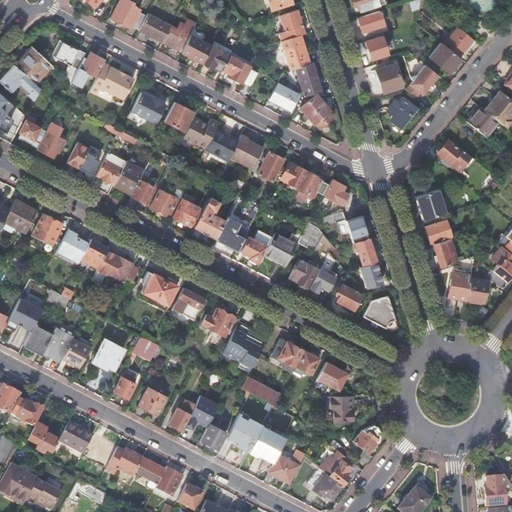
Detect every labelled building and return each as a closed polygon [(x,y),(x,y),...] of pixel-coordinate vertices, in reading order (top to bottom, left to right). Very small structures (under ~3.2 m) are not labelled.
[(130,25),(138,30),(145,15),(138,11),(139,9),(131,4),(132,2),(127,0),(118,0),(110,18),(104,22),(129,28),(130,25)] [(267,0),(271,10),(292,3),(290,0),(267,0)] [(350,0),(353,6),(357,5),(359,11),(372,7),(369,0),(350,0)] [(296,9),(274,17),(275,19),(279,18),(284,31),(278,33),(280,41),(299,35),(304,33),(296,9)] [(378,11),(357,18),(362,32),(383,25),(378,11)] [(145,15),(138,30),(157,48),(161,42),(169,26),(146,13),(145,15)] [(169,26),(161,42),(175,58),(180,52),(180,51),(188,36),(189,35),(195,24),(187,20),(184,25),(180,23),(176,30),(169,26)] [(250,25),(244,27),(256,41),(262,39),(250,25)] [(463,56),(475,41),(458,27),(444,45),(458,57),(461,54),(463,56)] [(70,65),(64,77),(69,83),(70,82),(84,55),(85,53),(66,32),(63,41),(54,56),(58,58),(70,65)] [(188,36),(180,51),(187,55),(201,63),(210,46),(196,38),(189,35),(188,36)] [(299,35),(280,41),(290,70),(295,68),(309,64),(299,35)] [(371,59),(382,56),(381,53),(388,51),(383,36),(365,42),(371,59)] [(59,39),(47,62),(54,66),(58,58),(54,56),(63,41),(59,39)] [(212,45),(202,63),(211,68),(213,66),(221,71),(222,70),(229,55),(212,45)] [(84,55),(70,82),(80,87),(88,72),(94,75),(92,46),(89,53),(87,57),(84,55)] [(444,46),(433,60),(446,71),(451,66),(453,68),(460,59),(444,46)] [(23,73),(34,83),(51,65),(47,62),(31,47),(14,65),(23,73)] [(237,55),(231,52),(229,55),(222,70),(228,73),(227,75),(235,79),(235,81),(238,83),(240,82),(241,83),(242,81),(243,82),(250,69),(249,68),(250,66),(238,60),(239,57),(237,56),(237,55)] [(252,63),(237,55),(237,56),(239,57),(238,60),(250,66),(252,63)] [(112,56),(109,65),(106,72),(100,68),(88,90),(95,94),(99,87),(122,99),(133,78),(112,56)] [(436,73),(422,62),(416,70),(429,81),(436,73)] [(309,64),(295,68),(305,96),(307,95),(320,91),(311,63),(309,64)] [(377,79),(377,80),(377,82),(377,83),(378,83),(378,84),(379,84),(380,85),(385,83),(387,91),(401,86),(394,64),(380,68),(382,75),(377,77),(377,78),(377,79)] [(18,79),(23,73),(14,65),(0,78),(0,82),(3,86),(2,86),(5,89),(6,88),(9,91),(19,80),(18,79)] [(250,69),(243,82),(250,86),(257,72),(250,69)] [(511,88),(511,69),(503,81),(511,88)] [(276,84),(276,85),(269,98),(290,109),(297,95),(276,84)] [(511,100),(499,90),(484,109),(498,121),(506,127),(511,120),(509,118),(511,114),(511,100)] [(140,91),(130,110),(155,123),(164,105),(165,104),(163,103),(165,100),(151,93),(149,96),(140,91)] [(305,96),(303,96),(325,122),(332,116),(328,112),(329,110),(315,94),(310,98),(307,95),(305,96)] [(325,122),(303,96),(301,101),(304,104),(299,108),(313,124),(315,123),(318,128),(325,122)] [(394,99),(387,109),(395,116),(391,122),(400,129),(417,108),(402,96),(397,102),(394,99)] [(173,102),(163,120),(183,131),(185,126),(188,127),(190,123),(187,122),(192,112),(173,102)] [(467,121),(486,137),(498,121),(484,109),(478,105),(472,113),(473,113),(467,121)] [(29,142),(36,146),(44,130),(31,123),(34,119),(27,115),(18,132),(31,139),(29,142)] [(188,127),(182,137),(205,149),(215,129),(218,122),(210,118),(207,124),(193,117),(190,123),(188,127)] [(215,129),(205,149),(217,155),(218,154),(222,156),(227,159),(232,150),(237,141),(228,136),(215,129)] [(36,146),(35,148),(53,157),(62,139),(44,130),(36,146)] [(136,139),(125,133),(122,137),(134,143),(136,139)] [(232,150),(254,162),(261,147),(246,139),(247,138),(240,134),(238,138),(237,141),(232,150)] [(154,137),(150,146),(154,148),(165,154),(172,158),(176,149),(154,137)] [(473,159),(461,149),(460,150),(447,139),(436,152),(450,164),(459,171),(463,166),(464,166),(465,166),(466,166),(467,166),(473,159)] [(76,143),(66,162),(90,174),(98,160),(93,158),(94,156),(87,152),(88,149),(76,143)] [(205,149),(203,153),(219,161),(222,156),(218,154),(217,155),(205,149)] [(257,173),(272,181),(284,159),(268,151),(257,173)] [(106,154),(95,174),(113,184),(124,161),(110,154),(109,156),(106,154)] [(172,158),(165,154),(162,160),(169,164),(172,158)] [(124,161),(113,184),(130,193),(142,171),(124,161)] [(148,162),(141,174),(149,178),(155,166),(148,162)] [(288,162),(280,178),(296,187),(305,170),(288,162)] [(311,196),(312,196),(321,180),(314,176),(315,175),(314,175),(314,173),(311,171),(308,172),(307,171),(298,189),(294,196),(308,203),(311,196)] [(500,181),(497,178),(490,186),(493,189),(500,181)] [(339,194),(341,191),(344,185),(331,179),(323,194),(341,203),(345,197),(339,194)] [(139,180),(131,195),(145,203),(153,187),(139,180)] [(237,180),(232,189),(238,192),(243,183),(237,180)] [(177,199),(178,200),(183,192),(170,185),(165,193),(158,189),(149,207),(168,216),(177,199)] [(438,189),(414,196),(422,220),(445,213),(438,189)] [(207,197),(192,226),(214,238),(223,221),(209,214),(211,210),(213,211),(217,202),(207,197)] [(36,211),(14,199),(9,209),(2,221),(25,233),(36,211)] [(181,199),(171,217),(189,226),(198,208),(181,199)] [(0,225),(2,221),(9,209),(0,204),(0,225)] [(323,221),(324,225),(344,218),(342,211),(325,217),(326,220),(323,221)] [(42,214),(31,235),(51,245),(61,224),(42,214)] [(511,231),(511,229),(511,222),(501,214),(497,219),(511,231)] [(362,215),(345,220),(351,237),(365,232),(363,224),(365,224),(362,215)] [(223,221),(214,238),(237,249),(243,238),(235,234),(235,233),(234,233),(238,224),(225,217),(223,221)] [(425,226),(430,244),(432,243),(449,238),(451,237),(445,220),(425,226)] [(307,222),(305,227),(297,241),(313,250),(306,263),(298,259),(289,277),(299,282),(299,284),(303,287),(304,285),(308,287),(318,268),(327,250),(335,248),(318,227),(307,222)] [(235,234),(243,238),(248,229),(238,224),(234,233),(235,233),(235,234)] [(60,244),(81,255),(88,241),(75,235),(77,233),(68,228),(60,244)] [(265,246),(266,246),(271,238),(257,230),(252,239),(265,246)] [(266,246),(263,253),(285,265),(296,244),(273,233),(271,238),(266,246)] [(247,236),(240,251),(248,256),(247,258),(248,259),(248,261),(254,264),(255,262),(256,263),(265,246),(252,239),(247,236)] [(367,237),(354,241),(362,265),(374,261),(375,261),(367,237)] [(107,248),(89,238),(88,241),(81,255),(79,258),(85,262),(82,267),(94,274),(106,250),(107,248)] [(449,238),(432,243),(440,267),(457,262),(449,238)] [(492,271),(506,282),(511,273),(511,254),(500,245),(490,257),(498,263),(492,271)] [(328,251),(334,258),(338,256),(336,249),(328,251)] [(106,250),(94,274),(92,277),(96,279),(101,270),(123,281),(132,264),(106,250)] [(328,251),(327,250),(318,268),(325,272),(327,269),(329,271),(335,259),(334,258),(328,251)] [(362,265),(359,266),(365,287),(382,282),(382,281),(381,281),(380,277),(380,276),(379,276),(374,261),(362,265)] [(318,268),(308,287),(316,292),(319,286),(326,290),(335,274),(329,271),(327,269),(325,272),(318,268)] [(150,273),(144,285),(146,286),(143,293),(166,305),(176,286),(164,279),(166,276),(154,270),(152,274),(150,273)] [(141,283),(144,285),(150,273),(147,272),(141,283)] [(447,296),(466,300),(470,277),(470,275),(452,272),(447,296)] [(470,277),(466,300),(483,303),(487,280),(470,277)] [(344,285),(336,301),(352,310),(361,294),(344,285)] [(182,287),(173,304),(182,309),(180,313),(193,320),(204,299),(182,287)] [(60,294),(51,289),(44,303),(62,312),(69,299),(60,294)] [(166,305),(143,293),(141,297),(164,309),(166,305)] [(370,301),(362,316),(391,332),(396,327),(386,296),(370,301)] [(206,314),(201,324),(223,336),(233,317),(216,308),(211,317),(206,314)] [(2,330),(1,332),(17,340),(28,318),(13,310),(6,322),(2,330)] [(248,328),(237,322),(221,353),(239,362),(250,368),(260,348),(243,339),(246,334),(248,328)] [(33,324),(23,345),(40,354),(42,352),(51,334),(33,324)] [(56,324),(51,334),(42,352),(59,361),(61,358),(71,339),(73,334),(56,324)] [(263,343),(246,334),(243,339),(260,348),(263,343)] [(153,343),(140,336),(132,351),(150,360),(158,345),(153,343)] [(71,339),(61,358),(79,367),(89,348),(71,339)] [(103,339),(92,361),(105,368),(106,366),(113,369),(123,350),(103,339)] [(279,339),(268,360),(289,372),(300,350),(285,341),(285,342),(279,339)] [(303,351),(293,370),(301,375),(303,371),(309,374),(317,358),(303,351)] [(175,354),(172,353),(168,360),(175,364),(179,356),(175,354)] [(135,358),(130,356),(126,362),(131,365),(135,358)] [(250,368),(239,362),(236,368),(247,374),(250,368)] [(325,362),(316,378),(338,390),(346,374),(325,362)] [(123,369),(119,376),(120,376),(113,391),(127,398),(134,384),(132,383),(134,379),(127,375),(125,379),(122,378),(126,371),(123,369)] [(229,382),(211,373),(207,380),(225,389),(229,382)] [(247,374),(240,388),(242,389),(249,392),(273,405),(279,394),(259,383),(260,381),(247,374)] [(18,398),(20,395),(2,386),(0,390),(0,409),(10,414),(18,398)] [(147,387),(138,405),(156,414),(165,396),(147,387)] [(249,392),(242,389),(239,394),(246,397),(249,392)] [(177,404),(187,409),(191,401),(181,396),(177,404)] [(350,396),(327,396),(328,412),(332,411),(333,422),(352,421),(352,410),(350,410),(350,396)] [(18,398),(10,414),(21,420),(20,422),(25,425),(27,423),(32,426),(41,408),(34,404),(33,405),(18,398)] [(194,406),(181,431),(195,438),(202,425),(198,423),(204,411),(194,406)] [(176,408),(168,424),(180,430),(188,414),(176,408)] [(239,411),(226,436),(249,449),(262,423),(239,411)] [(44,449),(51,453),(56,445),(53,444),(56,438),(45,432),(47,428),(36,422),(27,439),(37,445),(35,449),(43,453),(44,449)] [(92,436),(67,423),(58,441),(82,454),(92,436)] [(209,424),(200,440),(216,449),(225,432),(209,424)] [(262,424),(249,449),(272,461),(276,453),(286,436),(262,424)] [(360,430),(352,441),(362,450),(357,456),(366,463),(371,457),(367,453),(376,441),(376,437),(372,425),(360,430)] [(94,455),(109,463),(116,449),(101,441),(94,455)] [(291,457),(300,461),(305,452),(295,447),(291,457)] [(116,469),(132,477),(134,473),(142,458),(124,449),(123,452),(116,448),(116,449),(109,463),(105,470),(113,474),(116,469)] [(328,476),(329,474),(341,485),(348,477),(345,475),(350,468),(349,467),(345,464),(348,460),(335,449),(330,456),(325,456),(317,467),(328,476)] [(272,461),(267,472),(289,483),(298,465),(276,453),(272,461)] [(46,461),(34,454),(31,460),(43,467),(46,461)] [(142,458),(134,473),(154,483),(152,488),(154,489),(155,487),(164,470),(142,458)] [(68,463),(64,471),(71,475),(75,468),(75,467),(68,463)] [(26,498),(36,478),(17,468),(11,465),(8,470),(0,485),(0,490),(23,503),(26,498)] [(165,467),(164,470),(155,487),(171,495),(182,476),(165,467)] [(317,467),(304,483),(318,495),(321,492),(330,499),(341,486),(328,476),(317,467)] [(75,468),(71,475),(77,478),(96,488),(99,481),(86,474),(87,471),(82,468),(81,471),(75,468)] [(61,491),(36,478),(26,498),(35,503),(36,500),(52,508),(61,491)] [(67,497),(71,499),(75,502),(79,496),(75,494),(77,489),(103,503),(107,494),(96,488),(77,478),(67,497)] [(185,485),(176,501),(192,510),(201,493),(185,485)] [(503,485),(483,487),(485,507),(504,505),(503,485)] [(414,487),(396,509),(399,511),(418,511),(429,500),(414,487)] [(67,497),(59,511),(62,511),(64,511),(71,499),(67,497)] [(205,501),(198,511),(227,511),(219,508),(218,509),(212,506),(213,505),(205,501)]
